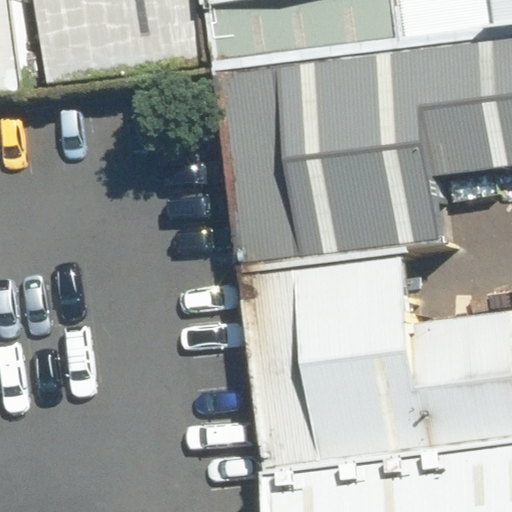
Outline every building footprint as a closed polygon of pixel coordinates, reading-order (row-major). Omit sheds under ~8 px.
[(0,0),(0,97),(34,93),(23,0),(0,0)] [(215,0),(224,68),(500,35),(496,0),(215,0)] [(511,0),(498,0),(502,29),(511,28),(511,0)] [(511,38),(226,73),(251,276),(421,256),(454,252),(445,178),(511,169),(511,38)] [(251,276),(274,474),(511,445),(511,313),(429,323),(421,256),(251,276)] [(511,511),(511,445),(274,474),(278,511),(511,511)]
